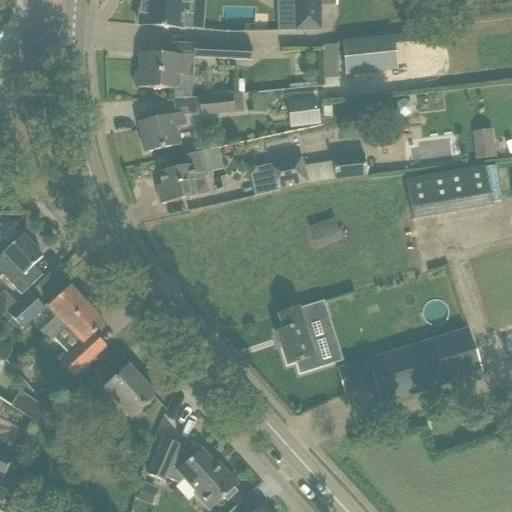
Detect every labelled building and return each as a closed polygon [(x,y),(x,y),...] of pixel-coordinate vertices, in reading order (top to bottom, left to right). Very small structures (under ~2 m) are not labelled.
[(180,29),(182,2),(187,2),(187,0),(140,0),(138,26),(180,29)] [(294,0),(295,32),(319,31),(318,0),(294,0)] [(343,43),(347,75),(394,70),(391,38),(343,43)] [(193,45),(193,57),(193,59),(250,62),(251,47),(193,45)] [(172,90),(173,76),(184,77),(185,56),(139,54),(138,73),(135,73),(134,89),(172,90)] [(198,99),(198,101),(199,116),(242,112),(241,95),(198,99)] [(316,100),(289,104),(293,128),(319,124),(316,100)] [(396,103),(394,110),(397,116),(403,118),(409,115),(411,108),(408,102),(402,100),(396,103)] [(34,121),(41,123),(48,118),(48,110),(41,105),(34,107),(30,114),(34,121)] [(137,123),(144,154),(179,147),(175,129),(185,127),(182,114),(157,119),(156,113),(143,116),(144,122),(137,123)] [(492,136),(475,138),(477,160),(494,158),(492,136)] [(193,198),(207,195),(203,174),(204,174),(200,153),(183,157),(185,167),(159,173),(161,186),(156,187),(160,205),(193,198)] [(366,176),(364,156),(332,160),(334,180),(366,176)] [(272,164),(278,192),(306,185),(301,158),(272,164)] [(406,181),(413,220),(491,207),(484,168),(406,181)] [(340,238),(334,220),(309,229),(316,248),(340,238)] [(0,256),(0,277),(2,276),(12,286),(17,281),(26,290),(42,276),(33,266),(42,258),(21,236),(2,254),(2,255),(0,256)] [(48,341),(52,338),(87,306),(70,288),(48,308),(56,317),(40,332),(48,341)] [(3,318),(8,323),(14,318),(23,327),(44,309),(30,295),(9,313),(3,318)] [(324,367),(311,325),(328,319),(322,303),(298,311),(297,309),(278,315),(283,331),(276,333),(287,366),(296,364),(299,375),(324,367)] [(87,306),(52,338),(69,355),(61,363),(75,378),(91,363),(105,349),(93,336),(96,333),(95,332),(103,324),(87,306)] [(480,374),(467,330),(422,344),(424,350),(400,358),(402,365),(387,370),(385,362),(369,367),(381,404),(480,374)] [(83,388),(98,404),(109,394),(131,418),(154,396),(127,368),(125,369),(115,359),(83,388)] [(44,407),(20,392),(10,406),(35,422),(44,407)] [(186,453),(178,450),(179,446),(163,439),(147,475),(163,483),(165,479),(178,485),(183,480),(211,510),(223,498),(226,501),(235,493),(233,489),(237,486),(223,471),(220,473),(200,451),(191,459),(186,453)] [(0,473),(5,476),(11,461),(0,456),(0,473)] [(11,482),(0,477),(0,503),(2,504),(11,482)] [(137,501),(150,507),(156,492),(143,486),(137,501)]
